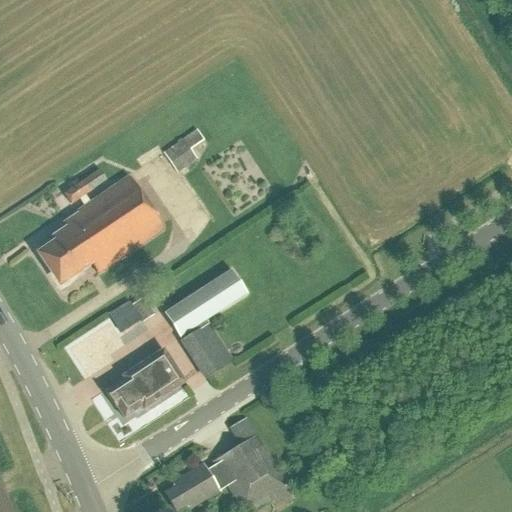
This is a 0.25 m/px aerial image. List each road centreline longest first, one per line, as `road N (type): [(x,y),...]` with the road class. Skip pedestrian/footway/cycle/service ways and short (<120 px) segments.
road 1 (tertiary): [(84,488),(511,219)]
road 2 (secondary): [(84,488),(0,321)]
